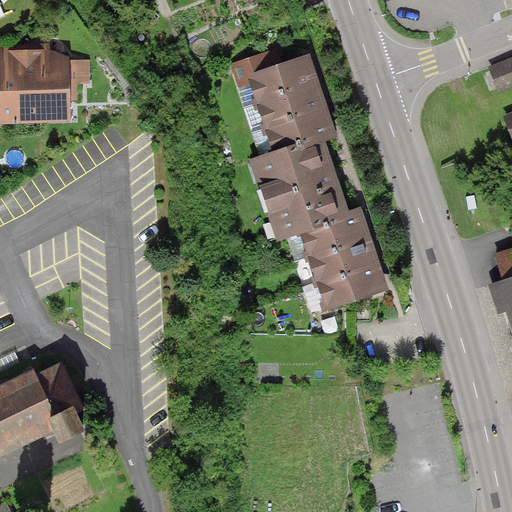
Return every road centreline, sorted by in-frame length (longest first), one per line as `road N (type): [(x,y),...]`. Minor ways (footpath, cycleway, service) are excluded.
road 1 (primary): [(376,82),(484,424),(500,511)]
road 2 (residential): [(511,31),(376,82)]
